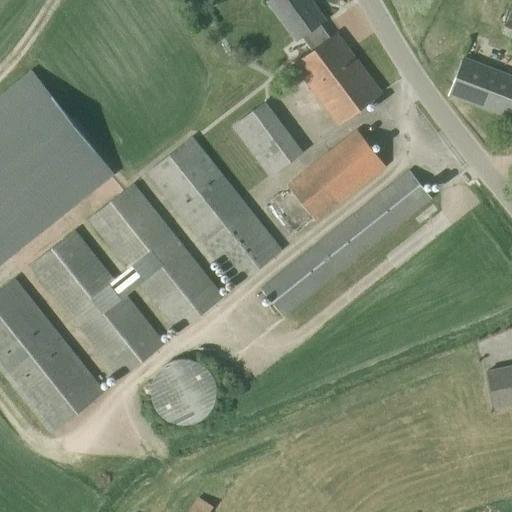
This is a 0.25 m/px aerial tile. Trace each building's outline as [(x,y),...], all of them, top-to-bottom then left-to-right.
[(308,7),(303,0),(270,0),(268,2),(296,41),(301,38),(311,51),(291,65),(337,127),(382,93),(336,33),(329,38),(319,25),(323,21),(311,5),(308,7)] [(511,121),(511,76),(463,57),(448,97),(511,121)] [(31,72),(0,95),(0,264),(113,175),(31,72)] [(269,179),(302,153),(264,102),(230,127),(269,179)] [(315,223),(385,168),(356,130),(286,186),(315,223)] [(236,287),(282,250),(192,137),(146,174),(236,287)] [(282,319),(431,200),(408,171),(259,289),(282,319)] [(177,334),(223,297),(133,184),(87,220),(177,334)] [(119,380),(164,344),(74,230),(28,267),(119,380)] [(0,371),(49,433),(102,391),(13,279),(0,289),(0,371)] [(183,425),(187,425),(193,424),(197,422),(200,421),(204,418),(206,416),(208,414),(210,411),(213,405),(215,401),(215,398),(216,395),(216,391),(216,387),(215,384),(213,380),(212,377),(209,373),(207,370),(204,367),(201,365),(197,363),(192,361),(187,360),(182,360),(177,360),(171,362),(166,365),(162,367),(159,369),(157,372),(154,376),(153,379),(151,383),(150,390),(150,396),(151,401),(152,404),(153,406),(154,409),(156,412),(158,414),(160,417),(165,421),(168,422),(173,424),(176,425),(183,425)] [(511,368),(484,375),(492,410),(511,406),(511,368)] [(197,498),(187,511),(209,511),(212,508),(197,498)]
